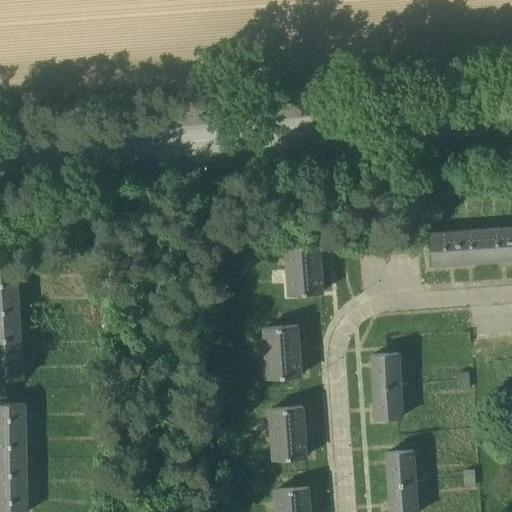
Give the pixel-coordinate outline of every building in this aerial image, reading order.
[(511,263),(511,228),(423,236),(426,270),(511,263)] [(420,260),(419,240),(357,243),(357,262),(420,260)] [(324,297),(321,247),(279,249),(282,300),(324,297)] [(0,387),(24,386),(19,274),(0,274),(0,387)] [(301,380),(299,329),(256,331),(258,382),(301,380)] [(367,416),(397,415),(395,348),(365,349),(367,416)] [(0,511),(25,511),(26,408),(0,407),(0,511)] [(307,461),(305,410),(262,412),(264,463),(307,461)] [(382,511),(411,511),(409,445),(380,447),(382,511)] [(311,511),(311,490),(267,492),(268,511),(311,511)]
